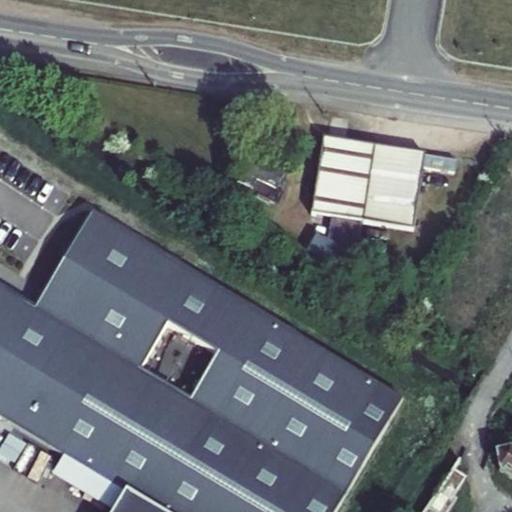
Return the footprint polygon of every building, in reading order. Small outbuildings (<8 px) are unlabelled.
[(311,226),(361,234),(379,159),(322,150),(311,226)] [(4,155),(0,161),(0,179),(42,206),(55,186),(4,155)] [(426,166),(379,159),(361,234),(414,242),(424,180),(426,166)] [(457,173),(426,166),(424,180),(455,184),(457,173)] [(38,314),(0,291),(0,421),(70,463),(132,499),(124,511),(345,511),(409,404),(95,219),(38,314)] [(511,459),(499,462),(503,483),(511,488),(511,459)] [(124,511),(132,499),(70,463),(59,482),(110,511),(124,511)] [(455,480),(432,511),(455,511),(457,509),(455,506),(466,487),(455,480)]
